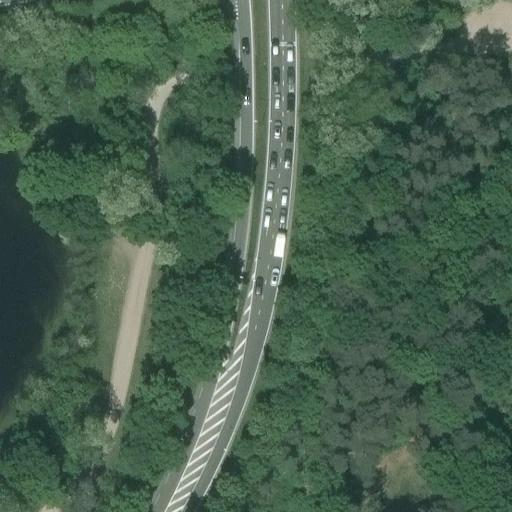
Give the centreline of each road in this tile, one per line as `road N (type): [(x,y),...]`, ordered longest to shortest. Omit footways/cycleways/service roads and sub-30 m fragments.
road 1 (track): [(44,511),(85,475),(105,443),(154,219),(154,105),(176,85),(361,61)]
road 2 (track): [(476,511),(384,336),(359,243),(390,58)]
road 3 (secondary): [(204,441),(266,314),(286,121),(280,0)]
road 4 (secondary): [(241,0),(242,204),(204,441)]
road 5 (track): [(359,243),(303,395),(298,441),(308,511)]
road 6 (track): [(390,58),(511,39)]
